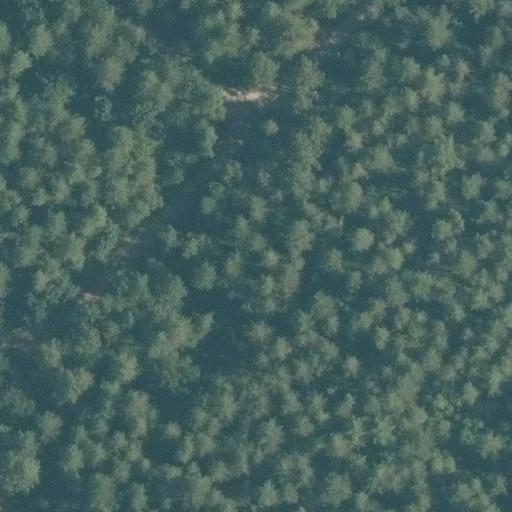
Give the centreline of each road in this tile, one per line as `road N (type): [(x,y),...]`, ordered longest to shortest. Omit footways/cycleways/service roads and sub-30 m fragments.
road 1 (track): [(0,343),(28,342),(343,24),(393,0)]
road 2 (track): [(230,138),(72,0)]
